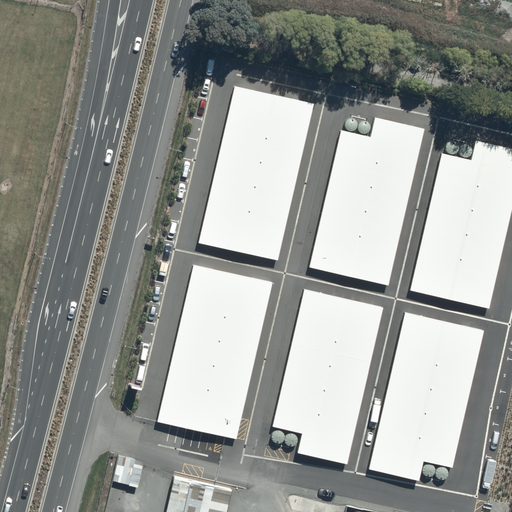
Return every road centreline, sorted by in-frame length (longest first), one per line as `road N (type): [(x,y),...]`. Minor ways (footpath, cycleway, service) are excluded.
road 1 (trunk): [(179,0),(53,511)]
road 2 (trunk): [(54,355),(141,0)]
road 3 (trunk): [(54,355),(59,260),(114,0)]
road 4 (trunk): [(13,511),(54,355)]
